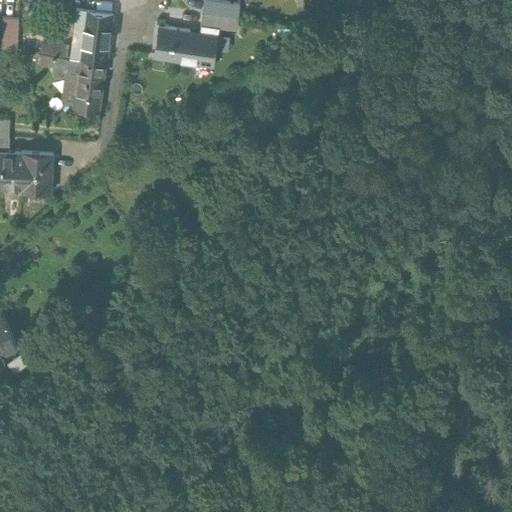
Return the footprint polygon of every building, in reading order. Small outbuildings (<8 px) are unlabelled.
[(241,2),(228,0),(205,0),(204,12),(239,16),(241,2)] [(112,15),(85,12),(80,49),(79,60),(106,64),(112,15)] [(239,16),(204,12),(203,24),(237,28),(239,16)] [(184,31),(160,27),(156,57),(183,60),(184,53),(196,54),(196,51),(205,52),(207,31),(184,28),(184,31)] [(219,33),(207,31),(205,52),(216,54),(219,33)] [(80,49),(42,44),(41,55),(54,57),(79,60),(80,49)] [(54,57),(41,55),(39,66),(53,67),(54,57)] [(79,60),(54,57),(53,67),(52,72),(54,77),(61,78),(65,74),(77,75),(72,108),(99,112),(106,64),(79,60)] [(8,122),(0,121),(0,139),(7,140),(8,122)] [(21,155),(0,154),(0,167),(20,168),(21,155)] [(53,155),(21,154),(21,155),(20,168),(19,192),(51,193),(53,155)] [(0,362),(5,360),(1,354),(17,345),(0,311),(0,362)]
